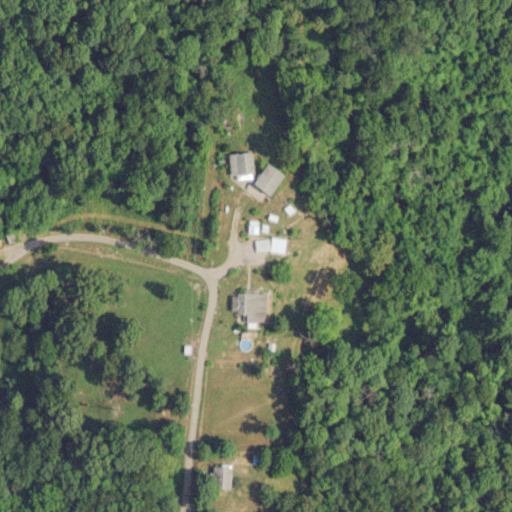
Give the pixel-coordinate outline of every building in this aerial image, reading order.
[(240,132),(238,108),(215,109),(216,133),(240,132)] [(251,173),(249,152),(225,154),(227,175),(251,173)] [(265,195),(281,175),(265,163),(249,183),(265,195)] [(239,313),(239,321),(264,321),(264,291),(230,291),(230,313),(239,313)] [(231,488),(231,464),(209,464),(209,488),(231,488)]
